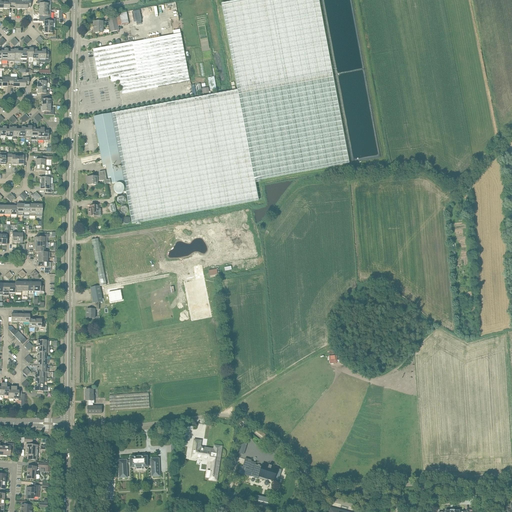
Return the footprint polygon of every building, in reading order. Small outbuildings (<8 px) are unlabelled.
[(3,0),(3,2),(3,9),(9,9),(9,7),(12,7),(12,0),(3,0)] [(12,0),(12,7),(12,8),(12,7),(15,7),(15,9),(21,9),(21,0),(12,0)] [(30,0),(21,0),(21,9),(27,9),(27,8),(30,8),(30,0)] [(238,90),(112,113),(124,182),(132,224),(259,200),(255,180),(349,163),(318,0),(241,0),(221,4),(238,90)] [(39,4),(39,10),(51,10),(51,5),(51,1),(41,1),(42,1),(42,4),(39,4)] [(51,13),(51,10),(39,10),(39,16),(45,16),(45,19),(43,19),(55,19),(51,19),(51,13)] [(141,23),(141,20),(139,10),(132,11),(134,22),(137,21),(137,24),(141,23)] [(95,32),(94,32),(94,33),(99,33),(103,33),(103,26),(110,26),(111,32),(119,30),(118,26),(116,16),(108,17),(109,22),(103,22),(94,22),(94,25),(95,25),(95,32)] [(44,21),(44,28),(52,28),(53,23),(55,23),(55,19),(43,19),(48,19),(48,21),(44,21)] [(52,28),(44,28),(44,29),(43,29),(43,31),(44,31),(44,34),(50,34),(50,37),(48,36),(48,37),(56,37),(56,31),(52,31),(52,28)] [(122,93),(155,88),(189,82),(181,34),(101,48),(93,49),(99,78),(110,76),(111,79),(115,82),(120,81),(122,93)] [(31,40),(27,36),(22,40),(26,44),(31,40)] [(44,41),(39,36),(35,41),(39,45),(44,41)] [(19,42),(14,37),(10,42),(14,46),(19,42)] [(39,52),(39,62),(39,63),(48,63),(49,52),(45,52),(46,50),(42,50),(42,52),(39,52)] [(2,77),(1,87),(8,87),(8,85),(10,85),(10,86),(11,77),(2,77)] [(13,87),(19,87),(20,81),(17,81),(17,78),(11,77),(10,86),(11,86),(11,85),(13,85),(13,87)] [(22,81),(20,81),(19,87),(26,87),(26,85),(28,85),(28,86),(29,78),(22,78),(22,81)] [(37,88),(46,88),(50,88),(50,84),(49,83),(49,79),(39,79),(40,79),(40,81),(37,81),(37,88)] [(44,94),(44,97),(49,97),(49,91),(46,90),(46,88),(37,88),(37,94),(44,94)] [(53,97),(49,97),(44,97),(43,97),(43,99),(42,99),(42,105),(50,106),(51,101),(53,101),(53,97)] [(50,106),(42,105),(42,112),(48,112),(48,114),(46,114),(46,115),(54,115),(54,108),(50,108),(50,106)] [(112,184),(124,182),(112,113),(94,117),(103,166),(106,166),(108,178),(111,178),(112,184)] [(42,118),(38,114),(34,119),(38,123),(42,118)] [(17,120),(13,116),(8,120),(12,124),(17,120)] [(38,129),(37,140),(39,140),(40,140),(44,141),(48,141),(49,131),(44,131),(44,128),(40,128),(40,130),(38,130),(38,129)] [(6,161),(9,161),(9,154),(6,154),(6,152),(0,152),(0,164),(6,165),(6,161)] [(12,165),(18,165),(18,156),(12,156),(12,154),(9,154),(9,161),(12,162),(12,165)] [(23,156),(18,156),(18,165),(23,165),(24,162),(27,162),(27,155),(23,155),(23,156)] [(36,165),(45,166),(45,160),(53,160),(53,157),(39,156),(39,160),(36,159),(36,165)] [(45,166),(36,165),(36,171),(39,171),(39,174),(44,175),(51,175),(51,171),(45,171),(45,166)] [(99,177),(87,177),(87,185),(97,185),(97,181),(104,181),(105,184),(111,183),(110,179),(107,180),(105,171),(99,172),(99,177)] [(51,175),(44,175),(44,178),(40,178),(40,184),(49,184),(50,178),(51,178),(51,175)] [(40,184),(40,189),(44,190),(44,193),(51,193),(51,189),(49,189),(49,187),(51,187),(52,187),(52,185),(52,184),(49,184),(40,184)] [(93,216),(94,216),(97,216),(97,217),(100,217),(101,215),(101,208),(99,209),(99,205),(90,206),(90,209),(88,209),(89,216),(93,216)] [(22,234),(17,233),(17,243),(22,243),(22,236),(25,236),(25,230),(22,230),(22,234)] [(2,235),(1,245),(7,245),(7,238),(9,238),(10,232),(7,232),(7,235),(2,235)] [(34,242),(47,243),(45,242),(45,238),(48,238),(48,235),(37,234),(37,237),(34,237),(34,240),(35,240),(35,242),(34,242)] [(92,240),(100,286),(107,285),(98,239),(92,240)] [(50,271),(50,263),(47,262),(47,263),(37,262),(36,267),(38,267),(44,268),(44,273),(49,274),(49,271),(50,271)] [(26,274),(22,270),(18,274),(22,278),(26,274)] [(39,274),(34,270),(30,274),(34,279),(39,274)] [(14,276),(10,271),(5,276),(9,280),(14,276)] [(34,283),(34,284),(34,291),(43,292),(43,286),(40,286),(41,283),(34,283)] [(102,296),(100,286),(91,288),(93,303),(92,309),(87,309),(87,313),(87,318),(92,319),(95,319),(95,309),(99,309),(99,302),(106,301),(105,298),(103,298),(103,296),(102,296)] [(121,289),(108,292),(110,301),(122,299),(121,289)] [(41,320),(35,319),(35,327),(35,332),(37,332),(38,327),(44,328),(44,322),(41,322),(41,320)] [(33,346),(29,342),(24,347),(28,351),(33,346)] [(33,359),(28,355),(24,359),(28,363),(33,359)] [(330,356),(330,363),(338,363),(338,355),(330,356)] [(30,384),(26,380),(22,384),(26,388),(30,384)] [(46,387),(46,385),(35,385),(36,385),(36,387),(34,387),(34,391),(37,391),(37,394),(43,394),(43,391),(47,391),(47,387),(46,387)] [(21,399),(22,391),(16,391),(17,387),(14,387),(13,399),(18,399),(18,401),(24,401),(24,399),(21,399)] [(93,390),(91,390),(86,390),(86,396),(86,401),(88,401),(88,406),(88,414),(102,414),(102,406),(92,406),(92,401),(93,401),(93,390)] [(111,410),(150,408),(149,393),(110,395),(111,410)] [(193,448),(192,458),(197,459),(197,458),(207,459),(207,460),(213,461),(211,471),(210,478),(210,479),(216,480),(219,464),(221,447),(215,446),(214,449),(205,448),(205,449),(201,448),(200,448),(201,441),(195,440),(193,448)] [(3,446),(3,455),(10,456),(10,453),(13,453),(14,444),(8,444),(7,447),(3,446)] [(28,457),(27,457),(27,459),(36,460),(38,445),(26,444),(25,454),(28,455),(28,457)] [(118,460),(118,464),(119,478),(128,478),(127,463),(130,463),(130,468),(148,467),(148,466),(151,466),(152,477),(160,476),(159,458),(151,458),(151,459),(148,460),(148,456),(130,457),(130,460),(127,461),(127,459),(118,460)] [(243,466),(243,467),(245,467),(244,470),(253,472),(251,477),(255,478),(258,479),(259,476),(274,481),(275,480),(278,481),(282,470),(279,469),(278,469),(278,468),(272,466),(269,465),(263,463),(262,466),(256,465),(256,464),(256,463),(251,461),(252,460),(245,458),(243,466)] [(50,464),(45,464),(39,463),(38,467),(46,468),(45,471),(49,472),(50,464)] [(36,467),(33,467),(28,466),(27,479),(35,479),(35,478),(38,479),(39,478),(39,476),(38,475),(35,475),(36,467)] [(38,497),(39,486),(34,485),(34,488),(26,487),(25,499),(33,499),(34,497),(38,497)] [(228,491),(226,499),(234,501),(236,493),(228,491)] [(254,500),(252,505),(267,508),(268,503),(267,503),(254,500)]
